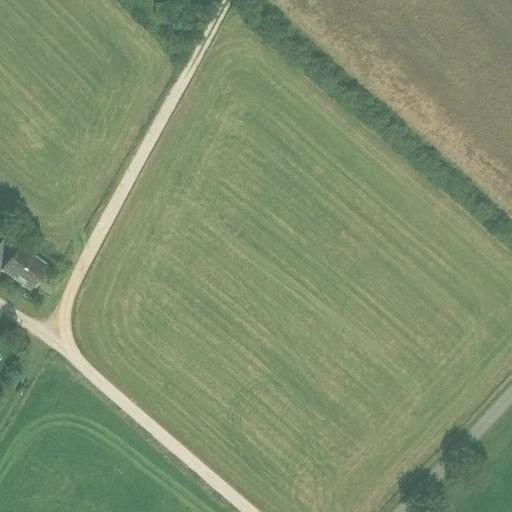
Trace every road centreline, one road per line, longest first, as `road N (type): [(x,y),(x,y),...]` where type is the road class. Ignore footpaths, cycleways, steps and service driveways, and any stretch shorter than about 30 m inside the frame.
road 1 (track): [(228,0),(62,303),(62,330),(64,347),(256,511)]
road 2 (unclassified): [(400,511),(511,393)]
